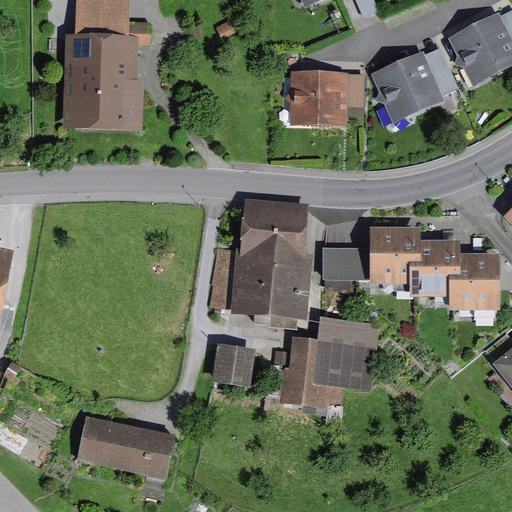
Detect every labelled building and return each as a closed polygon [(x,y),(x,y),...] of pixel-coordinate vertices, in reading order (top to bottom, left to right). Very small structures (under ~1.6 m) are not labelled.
[(128,0),(80,0),(75,6),(74,41),(129,41),(128,0)] [(355,0),(365,22),(381,16),(373,0),(355,0)] [(511,11),(503,16),(511,33),(511,11)] [(511,69),(511,47),(497,20),(448,46),(473,91),(511,69)] [(74,41),(62,41),(63,133),(138,132),(138,41),(129,41),(74,41)] [(460,89),(440,49),(427,56),(446,95),(460,89)] [(420,57),(368,79),(389,129),(441,106),(420,57)] [(341,130),(345,80),(288,76),(294,130),(341,130)] [(364,80),(349,79),(346,118),(361,119),(364,80)] [(310,204),(242,200),(234,314),(302,319),(310,204)] [(370,289),(418,289),(421,244),(421,229),(370,229),(370,289)] [(464,244),(421,244),(418,289),(418,300),(453,300),(464,259),(464,244)] [(368,252),(323,250),(322,282),(367,284),(368,252)] [(0,314),(12,255),(0,252),(0,314)] [(500,259),(464,259),(453,300),(453,312),(500,312),(500,259)] [(377,327),(320,320),(318,340),(290,337),(281,405),(335,412),(338,389),(368,393),(377,327)] [(256,353),(217,349),(213,383),(252,387),(256,353)] [(511,350),(493,366),(511,389),(511,350)] [(169,485),(179,441),(87,422),(78,466),(169,485)]
